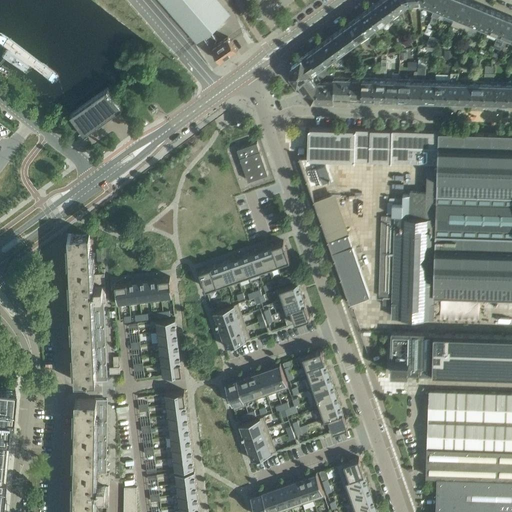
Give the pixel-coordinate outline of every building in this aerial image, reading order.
[(160,0),(196,42),(203,36),(224,18),(209,0),(160,0)] [(379,0),(368,8),(379,23),(392,14),(393,16),(397,22),(402,18),(398,12),(397,13),(396,11),(407,3),(404,0),(379,0)] [(412,0),(413,3),(419,2),(419,9),(420,8),(423,2),(421,1),(421,0),(412,0)] [(421,0),(421,1),(423,2),(436,7),(435,9),(434,9),(431,16),(437,18),(440,11),(439,11),(440,9),(448,12),(445,20),(452,22),(455,15),(460,0),(421,0)] [(452,22),(451,24),(468,31),(467,34),(474,37),(479,25),(489,29),(496,12),(466,0),(460,0),(455,15),(452,22)] [(368,8),(352,21),(362,36),(364,37),(363,38),(367,44),(373,40),(368,34),(366,33),(379,23),(368,8)] [(511,18),(496,12),(489,29),(499,33),(496,40),(493,46),(501,49),(499,52),(504,54),(507,47),(505,46),(509,37),(511,38),(511,18)] [(352,21),(339,30),(350,45),(362,36),(352,21)] [(0,47),(50,83),(53,85),(57,83),(60,80),(60,74),(57,71),(2,32),(0,30),(0,47)] [(339,30),(306,54),(317,69),(320,67),(331,59),(337,67),(344,61),(339,53),(350,45),(339,30)] [(226,57),(237,50),(228,37),(217,44),(214,41),(216,39),(211,31),(204,36),(220,61),(226,57)] [(426,44),(434,45),(437,38),(433,37),(430,36),(426,44)] [(407,38),(403,42),(406,47),(411,43),(407,38)] [(446,52),(446,60),(455,60),(455,50),(446,50),(446,52)] [(292,65),(290,74),(298,85),(310,76),(317,85),(317,82),(324,77),(334,78),(334,70),(318,70),(317,70),(317,69),(306,54),(298,60),(292,65)] [(407,62),(407,70),(417,70),(417,62),(407,62)] [(363,79),(362,97),(398,98),(399,80),(383,80),(383,78),(384,78),(384,75),(386,75),(387,65),(381,65),(381,70),(377,70),(377,77),(378,77),(378,79),(363,79)] [(472,82),(471,101),(508,102),(509,84),(495,83),(496,66),(486,66),(485,83),(472,82)] [(399,80),(398,98),(435,100),(435,81),(425,81),(425,67),(417,67),(417,71),(414,71),(414,79),(409,78),(409,80),(399,80)] [(435,81),(435,100),(471,101),(472,82),(472,77),(457,77),(457,72),(451,72),(451,73),(450,80),(451,80),(451,82),(435,81)] [(310,76),(298,85),(306,97),(311,100),(315,102),(316,102),(317,85),(310,76)] [(333,82),(333,96),(350,97),(350,80),(336,79),(333,79),(333,82)] [(350,80),(350,97),(362,97),(363,79),(362,79),(362,80),(351,80),(350,80)] [(317,85),(316,102),(323,102),(333,102),(333,96),(333,82),(322,82),(322,85),(317,85)] [(84,135),(121,109),(122,108),(107,89),(70,116),(84,135)] [(245,116),(235,113),(231,123),(242,127),(245,116)] [(309,128),(307,157),(414,161),(427,161),(426,166),(438,166),(438,192),(426,191),(413,191),(410,191),(410,195),(402,194),(402,204),(392,203),(392,215),(410,216),(410,217),(381,216),(379,296),(383,296),(383,304),(392,305),(392,316),(433,317),(434,307),(434,295),(486,297),(511,297),(511,133),(480,133),(437,132),(433,131),(421,131),(419,131),(414,131),(408,131),(406,131),(400,130),(394,130),(392,130),(386,130),(381,130),(379,130),(373,130),(368,129),(365,129),(361,129),(356,129),(351,129),(346,129),(335,128),(334,128),(332,128),(330,128),(325,128),(320,128),(315,128),(309,128)] [(257,142),(237,148),(248,180),(268,173),(257,142)] [(314,201),(349,303),(370,296),(334,194),(314,201)] [(69,256),(75,381),(94,380),(94,381),(102,380),(102,379),(106,379),(106,380),(107,380),(103,303),(106,302),(105,273),(91,273),(90,233),(68,234),(69,256)] [(291,263),(283,240),(272,244),(280,267),(291,263)] [(280,267),(272,244),(262,248),(270,271),(280,267)] [(262,248),(252,252),(260,274),(270,271),(262,248)] [(249,278),(260,274),(252,252),(241,255),(249,278)] [(249,278),(241,255),(231,259),(239,281),(249,278)] [(239,281),(231,259),(221,262),(228,283),(228,285),(239,281)] [(221,262),(211,266),(218,286),(228,283),(221,262)] [(218,286),(211,266),(200,270),(207,292),(219,288),(218,286)] [(161,297),(172,295),(170,276),(159,278),(161,297)] [(161,297),(159,278),(148,279),(150,298),(161,297)] [(137,280),(140,299),(150,298),(148,279),(137,280)] [(129,301),(140,299),(137,280),(126,282),(129,301)] [(279,300),(301,292),(298,281),(275,289),(279,300)] [(126,282),(115,283),(118,302),(129,301),(126,282)] [(282,310),(305,302),(301,292),(279,300),(282,310)] [(215,316),(217,322),(216,322),(216,323),(242,314),(238,302),(213,311),(213,312),(214,311),(216,316),(215,316)] [(310,317),(305,302),(282,310),(287,325),(310,317)] [(219,330),(220,329),(222,334),(246,326),(242,314),(216,323),(217,324),(219,330)] [(156,320),(158,331),(177,329),(175,317),(156,320)] [(222,334),(223,336),(222,336),(224,342),(225,342),(226,345),(225,345),(225,346),(232,344),(232,345),(235,344),(235,343),(250,337),(246,326),(222,334)] [(158,331),(159,342),(178,339),(177,329),(158,331)] [(511,375),(511,335),(392,332),(390,372),(511,375)] [(179,350),(178,339),(159,342),(160,352),(179,350)] [(325,360),(321,349),(299,357),(302,368),(325,360)] [(162,363),(181,361),(179,350),(160,352),(162,363)] [(325,360),(302,368),(303,369),(306,378),(329,370),(325,360)] [(162,363),(163,374),(182,372),(181,361),(162,363)] [(276,365),(275,364),(271,366),(271,367),(269,368),(277,391),(288,387),(280,363),(280,364),(276,365)] [(269,368),(267,368),(267,367),(262,369),(262,370),(258,371),(266,394),(277,391),(269,368)] [(310,388),(332,380),(329,370),(306,378),(310,388)] [(266,394),(258,371),(254,373),(254,372),(249,373),(250,374),(248,375),(256,398),(266,394)] [(256,398),(248,375),(246,376),(245,375),(240,376),(241,377),(237,379),(237,378),(245,402),(256,398)] [(231,402),(232,402),(234,409),(246,405),(245,402),(237,378),(236,378),(237,379),(235,380),(234,378),(227,381),(228,382),(226,383),(226,382),(225,382),(229,394),(229,397),(231,402)] [(0,506),(2,507),(2,503),(3,495),(14,381),(10,381),(3,380),(0,380),(0,506)] [(313,399),(336,391),(332,380),(310,388),(313,399)] [(167,404),(186,401),(184,390),(165,392),(167,404)] [(511,511),(511,392),(430,390),(427,476),(437,476),(436,505),(435,511),(511,511)] [(317,409),(339,401),(336,391),(313,399),(317,409)] [(76,399),(73,511),(94,511),(95,506),(107,506),(109,506),(109,486),(110,471),(106,471),(107,399),(107,398),(106,398),(106,399),(103,399),(103,398),(95,398),(94,399),(76,399)] [(168,414),(187,412),(186,401),(167,404),(168,414)] [(325,417),(343,411),(339,401),(317,409),(320,419),(325,418),(325,417)] [(330,432),(348,425),(343,411),(325,417),(325,418),(330,432)] [(187,412),(168,414),(170,425),(189,423),(187,412)] [(239,424),(239,425),(240,424),(242,429),(240,429),(243,436),(268,427),(264,415),(239,424)] [(170,425),(171,436),(190,434),(189,423),(170,425)] [(248,447),(272,438),(268,427),(243,436),(245,442),(246,442),(248,447)] [(172,447),(191,444),(190,434),(171,436),(172,444),(172,447)] [(260,456),(276,450),(272,438),(248,447),(248,449),(247,449),(249,455),(250,455),(252,458),(251,458),(251,459),(258,457),(261,457),(260,456)] [(193,455),(191,444),(172,447),(174,457),(193,455)] [(194,466),(193,455),(174,457),(175,469),(194,466)] [(337,467),(342,480),(364,472),(359,457),(336,465),(337,467)] [(326,468),(319,471),(323,480),(325,486),(329,485),(327,478),(329,478),(326,468)] [(177,483),(196,480),(194,469),(175,472),(177,483)] [(313,499),(325,495),(316,472),(312,474),(312,473),(307,474),(307,475),(305,476),(313,499)] [(368,483),(364,472),(342,480),(346,491),(368,483)] [(298,477),(299,479),(295,480),(303,503),(313,499),(305,476),(303,477),(303,476),(298,477)] [(177,483),(178,494),(197,491),(196,480),(177,483)] [(286,483),(284,484),(292,507),(303,503),(295,480),(291,481),(290,480),(285,482),(286,483)] [(284,484),(282,484),(281,483),(277,485),(277,486),(273,487),(281,511),(292,507),(284,484)] [(346,491),(349,502),(372,494),(368,483),(346,491)] [(262,491),(269,511),(277,511),(281,511),(273,487),(269,489),(269,488),(264,489),(264,490),(263,491),(262,490),(262,491)] [(199,502),(197,491),(178,494),(180,504),(199,502)] [(269,511),(262,491),(260,492),(260,491),(253,493),(253,494),(251,495),(251,494),(251,495),(255,506),(254,507),(255,509),(255,511),(269,511)] [(136,502),(137,494),(124,494),(124,502),(136,502)] [(352,511),(355,511),(376,505),(372,494),(349,502),(352,511)] [(136,510),(136,502),(124,502),(124,509),(136,510)] [(199,511),(199,502),(180,504),(180,511),(199,511)]
